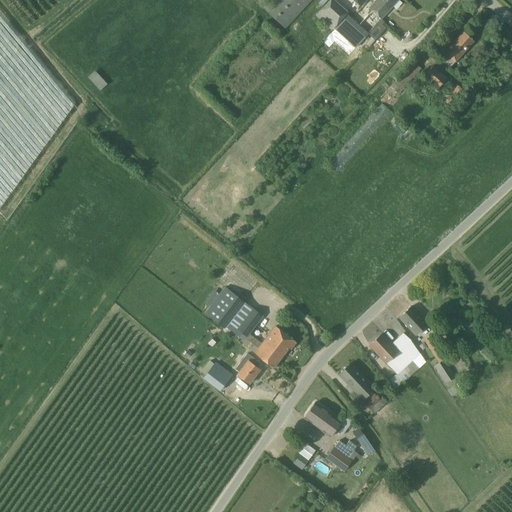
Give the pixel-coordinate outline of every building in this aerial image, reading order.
[(286,29),(312,0),(271,0),(264,9),(286,29)] [(329,0),(315,15),(331,30),(346,13),(347,14),(348,12),(334,0),(329,0)] [(397,0),(373,0),(375,1),(369,8),(371,10),(358,24),(347,14),(346,13),(331,30),(322,41),(330,48),(335,42),(349,55),(381,19),(397,0)] [(449,67),(473,40),(463,31),(439,58),(449,67)] [(399,94),(422,69),(413,61),(390,87),(399,94)] [(438,88),(447,78),(433,65),(423,76),(438,88)] [(99,89),(105,83),(92,71),(86,77),(99,89)] [(455,82),(435,106),(444,114),(464,91),(455,82)] [(339,172),(394,114),(381,103),(327,161),(339,172)] [(437,139),(449,126),(440,118),(429,132),(437,139)] [(225,329),(246,302),(225,286),(204,313),(225,329)] [(416,335),(428,324),(411,306),(399,317),(416,335)] [(253,308),(236,329),(242,334),(240,337),(245,340),(247,337),(251,333),(264,316),(253,308)] [(374,322),(362,329),(367,338),(379,331),(374,322)] [(254,353),(255,353),(264,360),(274,368),(289,348),(290,349),(296,342),(275,326),(254,353)] [(398,374),(405,368),(420,353),(411,339),(410,340),(403,332),(393,342),(400,349),(398,350),(382,333),(369,345),(386,364),(396,376),(398,374)] [(445,384),(456,377),(445,359),(448,358),(433,336),(425,342),(439,363),(433,366),(445,384)] [(247,353),(235,370),(239,373),(237,374),(249,384),(260,370),(258,368),(257,367),(260,363),(247,353)] [(363,400),(375,388),(351,363),(338,375),(363,400)] [(212,367),(204,378),(220,391),(228,379),(212,367)] [(411,374),(405,368),(398,374),(404,381),(411,374)] [(375,415),(388,402),(383,397),(381,399),(374,393),(364,403),(375,415)] [(335,430),(342,435),(354,420),(346,415),(341,421),(315,402),(303,418),(330,437),(335,430)] [(339,440),(334,447),(348,457),(357,446),(349,440),(346,445),(339,440)] [(305,443),(292,462),(301,468),(314,449),(305,443)]
